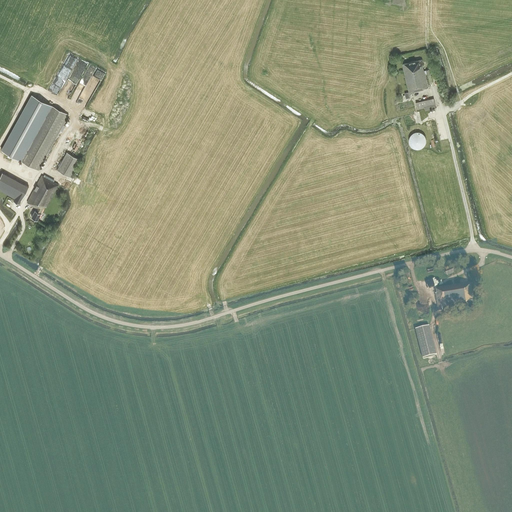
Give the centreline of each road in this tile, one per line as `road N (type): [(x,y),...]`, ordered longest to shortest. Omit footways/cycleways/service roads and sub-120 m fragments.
road 1 (unclassified): [(472,250),(169,327),(99,316),(0,254)]
road 2 (unclassified): [(472,250),(443,111)]
